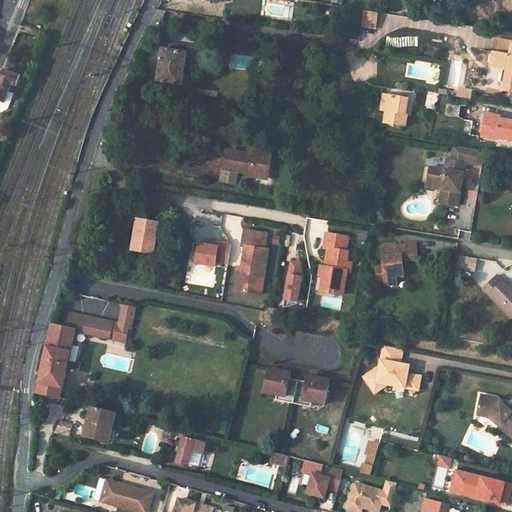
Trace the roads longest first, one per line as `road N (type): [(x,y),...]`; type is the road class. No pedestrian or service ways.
road 1 (residential): [(153,0),(87,154),(29,361),(22,484)]
road 2 (residential): [(22,484),(54,484),(103,460),(291,511)]
road 3 (unknown): [(144,19),(343,47)]
